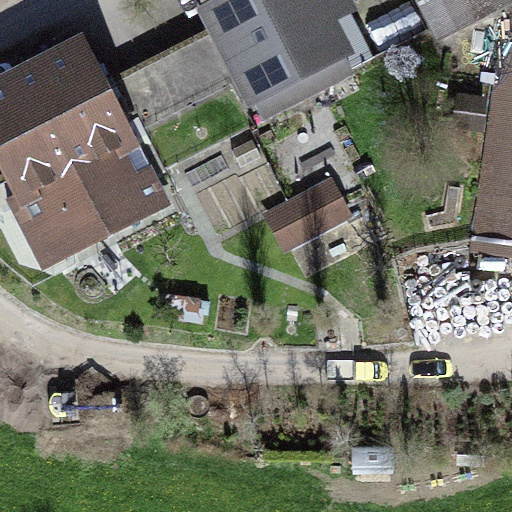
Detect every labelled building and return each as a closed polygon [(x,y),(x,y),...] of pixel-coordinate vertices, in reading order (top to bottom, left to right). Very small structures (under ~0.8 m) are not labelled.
[(346,0),(221,0),(190,16),(241,112),(348,56),(330,22),(352,10),(346,0)] [(405,0),(426,42),(509,2),(508,0),(405,0)] [(511,0),(477,251),(511,255),(511,0)] [(81,34),(0,73),(0,187),(40,269),(166,207),(81,34)] [(323,176),(260,210),(282,251),(345,217),(323,176)]
